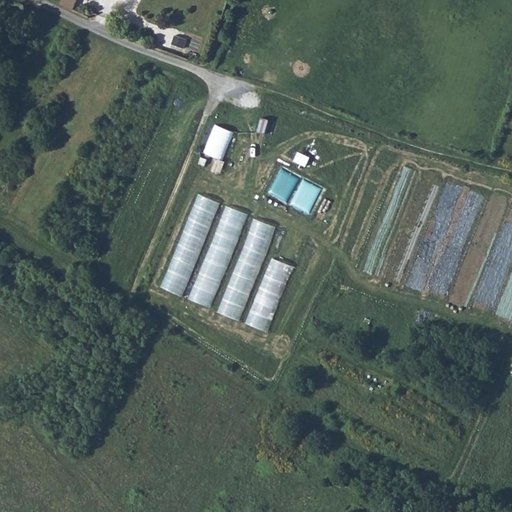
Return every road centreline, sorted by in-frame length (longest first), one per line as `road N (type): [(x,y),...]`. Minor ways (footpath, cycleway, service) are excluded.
road 1 (track): [(0,406),(62,380),(116,322),(210,104),(213,74)]
road 2 (unclassified): [(213,74),(41,0)]
